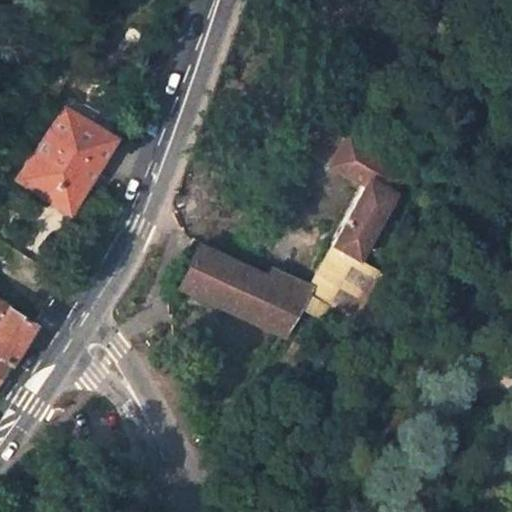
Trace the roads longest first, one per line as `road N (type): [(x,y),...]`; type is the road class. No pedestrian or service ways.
road 1 (primary): [(80,323),(132,228),(222,0)]
road 2 (tertiary): [(80,323),(120,378),(175,491)]
road 3 (primary): [(0,437),(80,323)]
